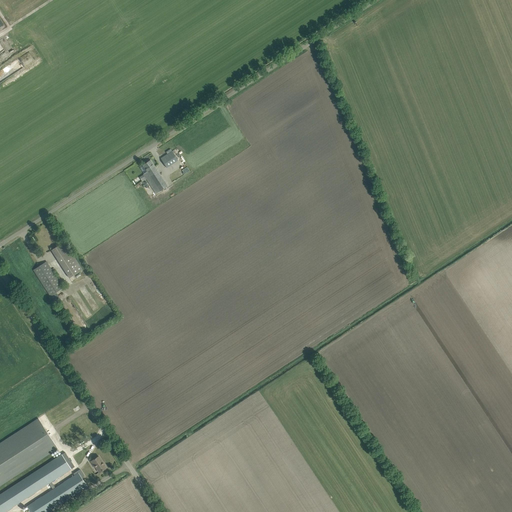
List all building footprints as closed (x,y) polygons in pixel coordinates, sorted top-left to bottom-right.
[(167,154),(159,159),(166,168),(177,160),(170,149),(165,152),(167,154)] [(161,176),(153,164),(151,160),(143,165),(147,172),(144,174),(156,194),(168,186),(161,176)] [(82,270),(67,246),(64,242),(52,250),(70,278),(82,270)] [(34,270),(50,296),(63,288),(54,273),(56,271),(54,268),(52,270),(47,263),(48,263),(47,262),(34,270)] [(38,418),(0,442),(0,486),(58,448),(38,418)] [(62,454),(0,494),(0,511),(4,511),(49,484),(53,490),(55,488),(51,482),(72,469),(71,468),(74,467),(65,453),(62,455),(62,454)] [(106,468),(99,456),(91,461),(92,463),(93,463),(99,472),(106,468)] [(48,511),(88,487),(78,473),(55,488),(53,490),(27,507),(29,509),(26,511),(48,511)]
